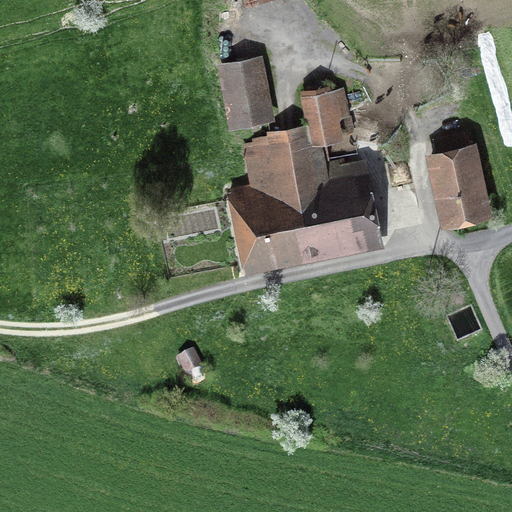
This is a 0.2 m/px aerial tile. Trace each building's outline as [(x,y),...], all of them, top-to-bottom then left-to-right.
[(235,121),(267,115),(257,62),(224,69),(235,121)] [(312,137),(319,136),(337,132),(334,117),(348,115),(343,90),(304,97),(312,137)] [(366,167),(354,170),(351,157),(325,163),(319,136),(312,137),(307,138),(304,124),(269,131),(272,144),(246,149),(253,184),(230,189),(233,201),(242,200),(254,258),(379,232),(366,167)] [(449,216),(482,209),(469,150),(437,157),(449,216)] [(194,348),(179,353),(185,371),(200,366),(194,348)]
